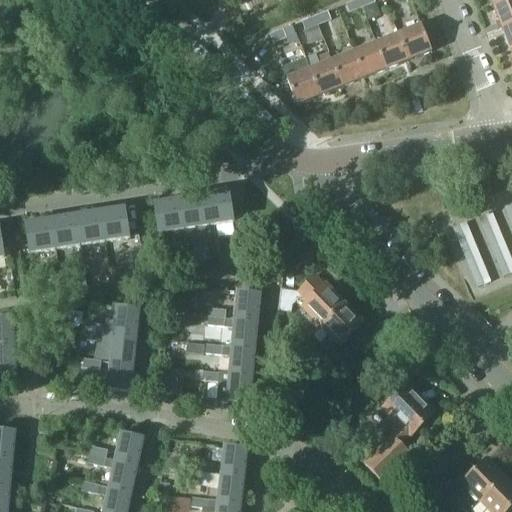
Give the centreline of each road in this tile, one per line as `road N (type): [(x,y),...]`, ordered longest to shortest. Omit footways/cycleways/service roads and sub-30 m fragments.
road 1 (residential): [(369,511),(305,454),(131,415),(0,403)]
road 2 (residential): [(511,389),(331,210),(316,186),(315,163)]
road 3 (residential): [(0,213),(297,166)]
road 4 (residential): [(124,0),(273,154),(297,166)]
road 5 (residential): [(315,163),(505,135)]
road 6 (residential): [(389,511),(511,395)]
road 7 (residential): [(505,135),(451,0)]
